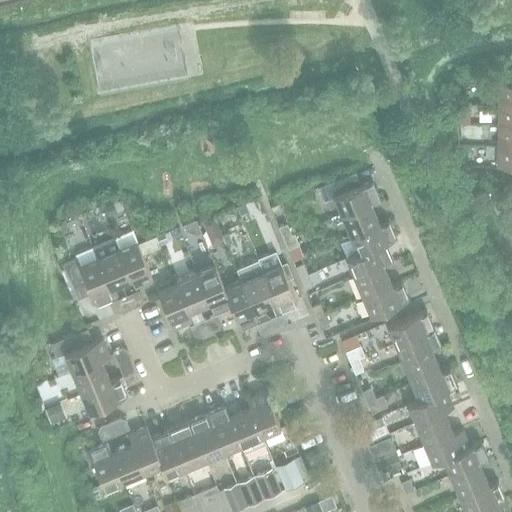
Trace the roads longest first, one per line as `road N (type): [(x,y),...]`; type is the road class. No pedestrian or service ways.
road 1 (residential): [(349,473),(299,338),(160,391),(133,324)]
road 2 (residential): [(511,468),(396,197)]
